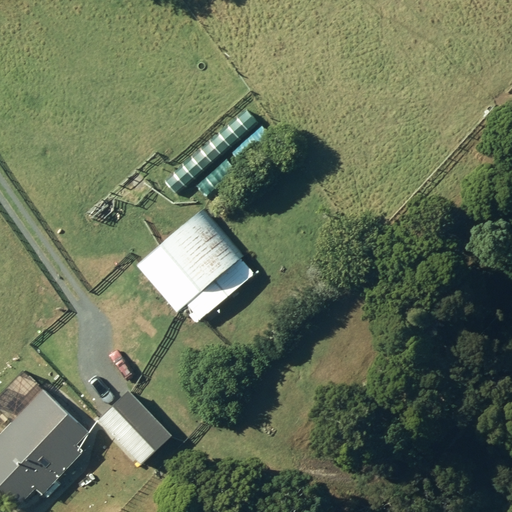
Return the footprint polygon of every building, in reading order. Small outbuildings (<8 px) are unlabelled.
[(167,180),(179,194),(261,121),(249,108),(167,180)] [(232,153),(245,167),(275,138),(262,125),(232,153)] [(245,167),(232,153),(198,185),(211,198),(245,167)] [(191,303),(204,319),(259,271),(246,256),(248,254),(206,208),(143,263),(182,311),(191,303)] [(0,437),(0,489),(21,509),(40,488),(47,494),(87,451),(81,445),(95,431),(48,387),(0,437)] [(103,418),(146,463),(177,433),(133,388),(103,418)]
